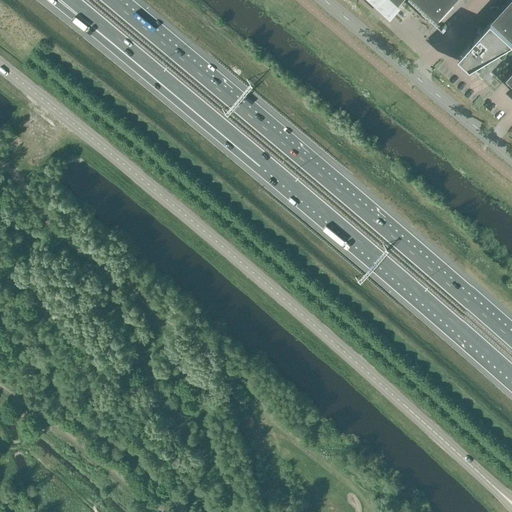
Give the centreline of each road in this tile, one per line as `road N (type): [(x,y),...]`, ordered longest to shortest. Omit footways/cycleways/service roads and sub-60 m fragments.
road 1 (secondary): [(502,495),(214,240),(0,65)]
road 2 (motorway): [(511,341),(110,0)]
road 3 (motorway): [(138,56),(511,374)]
road 4 (tertiary): [(511,159),(322,0)]
